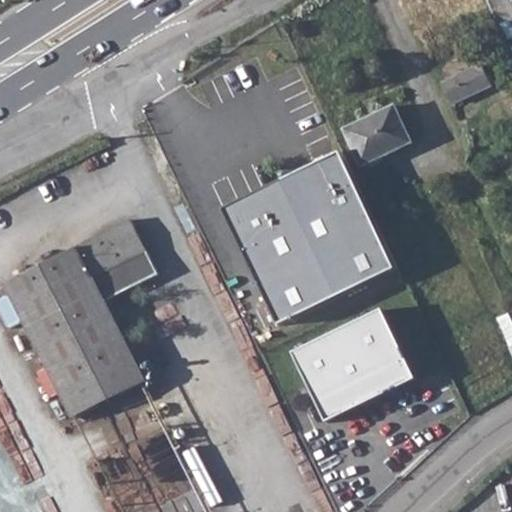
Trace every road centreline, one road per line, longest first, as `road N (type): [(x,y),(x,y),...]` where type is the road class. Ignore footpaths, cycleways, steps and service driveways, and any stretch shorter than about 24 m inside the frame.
road 1 (unclassified): [(0,122),(30,126),(259,0)]
road 2 (primary): [(0,101),(161,0)]
road 3 (unclassified): [(511,417),(401,511)]
